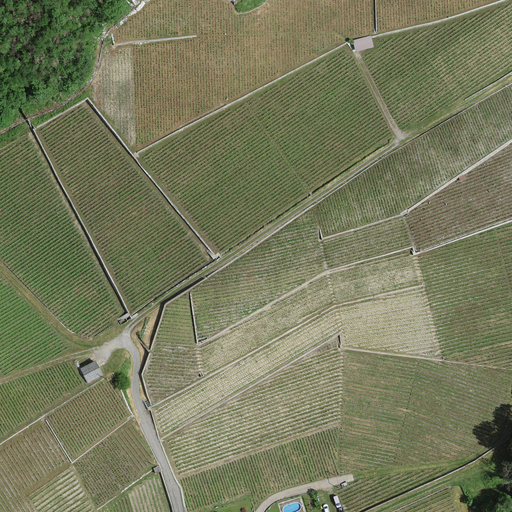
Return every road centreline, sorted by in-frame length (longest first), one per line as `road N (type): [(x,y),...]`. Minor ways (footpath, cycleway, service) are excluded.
road 1 (track): [(125,338),(128,325),(392,143),(395,132),(356,54)]
road 2 (track): [(378,511),(511,436)]
